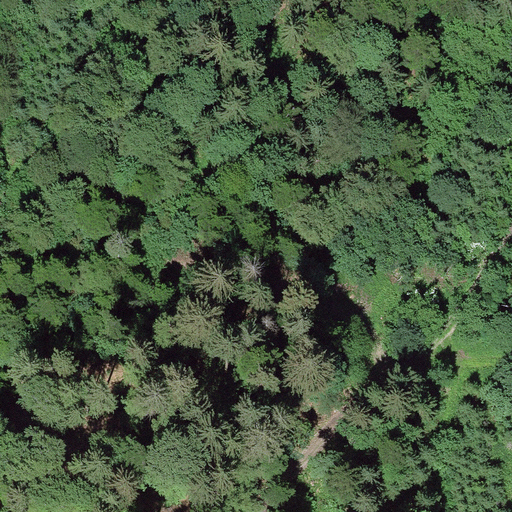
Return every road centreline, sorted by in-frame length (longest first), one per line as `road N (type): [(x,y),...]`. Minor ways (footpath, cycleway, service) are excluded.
road 1 (track): [(511,349),(383,384),(259,511)]
road 2 (track): [(440,511),(442,434),(459,338),(511,235)]
